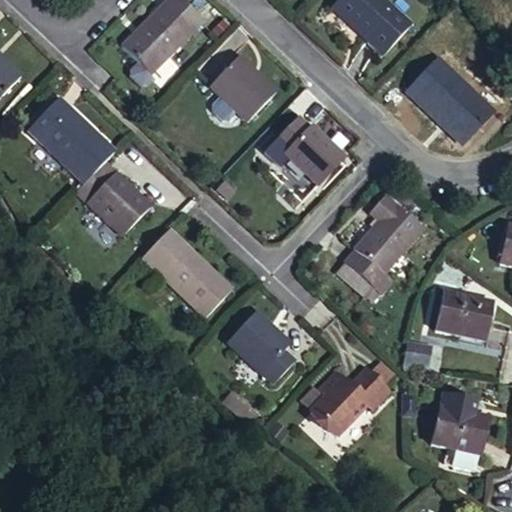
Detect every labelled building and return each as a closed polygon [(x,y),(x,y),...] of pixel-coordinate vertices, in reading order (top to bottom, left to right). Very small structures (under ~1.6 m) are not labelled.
[(177,0),(167,0),(120,50),(137,65),(129,73),(129,79),(140,90),(146,90),(154,82),(150,78),(201,23),(177,0)] [(364,33),(360,37),(383,59),(412,27),(381,0),(338,0),(334,5),(364,33)] [(330,9),(360,37),(364,33),(334,5),(330,9)] [(0,102),(22,78),(0,57),(0,102)] [(238,57),(209,87),(246,124),(275,93),(238,57)] [(407,95),(441,126),(444,121),(468,142),(495,113),(439,61),(407,95)] [(84,186),(116,153),(58,100),(27,134),(84,186)] [(444,121),(441,126),(463,147),(468,142),(444,121)] [(309,128),(283,155),(316,187),(341,160),(309,128)] [(87,205),(116,174),(106,164),(84,186),(76,195),(87,205)] [(116,174),(87,205),(123,238),(151,207),(116,174)] [(384,197),(369,215),(379,223),(353,253),(354,254),(345,265),(346,265),(374,289),(380,294),(381,294),(392,282),(383,275),(422,230),(384,197)] [(511,229),(509,229),(501,268),(511,270),(511,229)] [(170,230),(143,259),(205,320),(232,291),(170,230)] [(346,265),(339,273),(367,297),(374,289),(346,265)] [(380,294),(374,289),(367,297),(373,303),(380,294)] [(492,307),(443,295),(436,333),(483,344),(492,307)] [(255,313),(227,345),(273,387),(295,364),(284,353),(290,346),(255,313)] [(406,372),(428,373),(429,349),(407,348),(406,372)] [(370,371),(387,387),(395,377),(378,362),(370,371)] [(367,408),(368,409),(378,398),(381,402),(388,394),(364,371),(347,388),(333,375),(318,392),(325,397),(309,414),(336,439),(367,408)] [(441,397),(438,408),(471,417),(474,406),(441,397)] [(378,398),(368,409),(372,412),(381,402),(378,398)] [(471,417),(438,408),(427,445),(475,458),(486,422),(471,417)]
